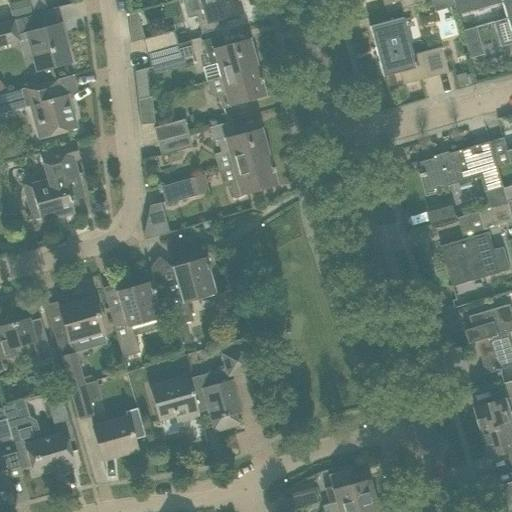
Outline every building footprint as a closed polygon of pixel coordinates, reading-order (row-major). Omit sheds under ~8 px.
[(197,0),(202,13),(195,15),(201,34),(218,29),(215,19),(242,12),(238,0),(197,0)] [(431,0),(434,10),(454,5),(452,0),(431,0)] [(501,1),(506,18),(511,16),(511,0),(452,0),(454,5),(456,14),(501,1)] [(127,13),(130,42),(139,39),(136,11),(127,13)] [(0,21),(0,46),(19,41),(13,18),(0,21)] [(369,26),(382,77),(399,72),(402,85),(448,72),(441,46),(411,54),(402,18),(369,26)] [(60,23),(24,32),(35,73),(71,63),(60,23)] [(460,30),(468,57),(483,53),(475,26),(460,30)] [(142,39),(146,52),(183,43),(179,29),(142,39)] [(215,63),(218,77),(219,78),(257,67),(249,40),(221,48),(218,36),(202,41),(209,65),(215,63)] [(183,43),(146,52),(150,67),(187,56),(183,43)] [(219,78),(218,77),(212,79),(221,109),(230,107),(229,104),(264,94),(257,67),(219,78)] [(464,73),(454,75),(457,88),(468,85),(464,73)] [(0,94),(0,113),(29,106),(38,139),(77,128),(67,94),(60,96),(55,80),(0,94)] [(137,100),(140,125),(154,123),(151,96),(137,100)] [(153,128),(157,142),(187,133),(184,119),(153,128)] [(216,139),(225,169),(269,157),(261,129),(234,137),(230,120),(208,126),(211,140),(216,139)] [(187,133),(157,142),(160,156),(191,147),(187,133)] [(504,138),(491,142),(498,167),(511,162),(511,149),(508,151),(504,138)] [(0,144),(0,150),(2,159),(16,155),(13,141),(0,144)] [(480,176),(490,208),(490,209),(508,204),(507,202),(503,188),(503,187),(504,187),(498,167),(491,142),(420,162),(423,174),(420,175),(427,198),(436,196),(435,191),(449,187),(448,185),(480,176)] [(84,197),(73,159),(79,158),(75,143),(38,153),(45,178),(22,184),(32,220),(39,218),(40,223),(74,213),(70,201),(84,197)] [(269,157),(225,169),(233,199),(241,196),(241,193),(276,184),(269,157)] [(160,186),(164,204),(197,195),(192,177),(160,186)] [(503,188),(507,202),(511,200),(511,184),(504,187),(503,187),(503,188)] [(490,209),(490,208),(479,211),(484,229),(503,223),(507,239),(511,238),(511,215),(508,204),(490,209)] [(209,220),(201,223),(203,229),(211,226),(209,220)] [(501,273),(489,233),(441,246),(453,287),(501,273)] [(174,280),(163,283),(178,337),(188,334),(185,322),(192,320),(187,302),(216,293),(208,268),(210,268),(206,256),(171,267),(174,280)] [(119,304),(107,307),(122,356),(138,352),(130,326),(161,317),(151,281),(115,291),(119,304)] [(50,325),(69,388),(84,384),(84,383),(74,351),(73,351),(70,342),(103,332),(92,298),(58,308),(62,322),(50,325)] [(473,328),(465,330),(469,344),(477,342),(487,374),(511,366),(511,346),(508,332),(511,330),(511,309),(511,304),(470,316),(473,328)] [(28,318),(0,325),(0,370),(3,369),(0,359),(15,355),(13,348),(33,342),(45,338),(39,318),(29,321),(28,318)] [(148,385),(152,398),(157,418),(173,413),(176,424),(199,417),(197,410),(206,407),(213,432),(231,427),(228,416),(240,412),(231,379),(229,380),(228,376),(250,370),(243,347),(219,353),(223,368),(188,378),(188,376),(183,378),(182,375),(148,385)] [(84,384),(69,388),(77,419),(93,415),(89,403),(101,399),(96,380),(84,383),(84,384)] [(474,408),(482,433),(511,423),(511,412),(511,410),(511,409),(511,381),(497,386),(501,400),(474,408)] [(3,409),(12,442),(20,469),(30,466),(33,475),(59,468),(60,471),(74,468),(64,432),(38,439),(34,424),(30,420),(17,424),(11,404),(2,407),(3,409)] [(0,481),(21,475),(20,469),(12,442),(3,409),(0,410),(0,488),(0,486),(0,481)] [(91,424),(101,460),(136,450),(126,414),(91,424)] [(511,451),(511,423),(482,433),(489,458),(511,451)] [(346,479),(348,478),(346,469),(327,475),(330,486),(323,488),(327,505),(334,503),(336,511),(354,511),(376,506),(368,478),(348,484),(346,479)] [(511,482),(497,486),(504,511),(506,511),(511,510),(511,482)] [(312,487),(291,493),(292,497),(313,491),(312,487)] [(283,499),(286,511),(317,502),(314,491),(313,491),(292,497),(283,499)]
